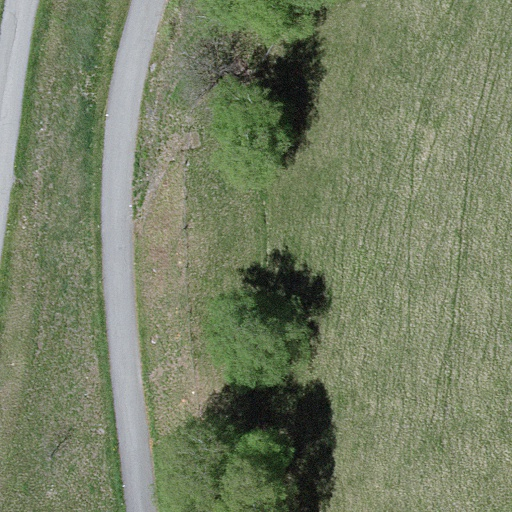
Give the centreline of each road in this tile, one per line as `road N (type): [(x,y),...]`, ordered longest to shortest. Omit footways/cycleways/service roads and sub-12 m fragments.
road 1 (unclassified): [(145,0),(117,143),(114,215),(141,511)]
road 2 (unclassified): [(0,141),(20,0)]
